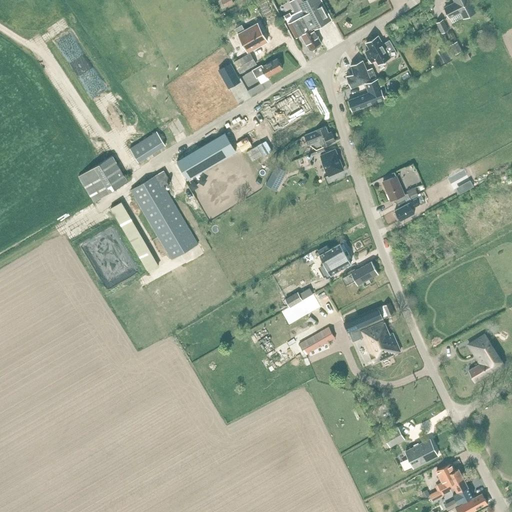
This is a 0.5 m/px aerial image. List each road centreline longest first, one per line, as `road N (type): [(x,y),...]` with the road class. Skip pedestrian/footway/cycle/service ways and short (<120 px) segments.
road 1 (tertiary): [(455,416),(386,259),(319,61),(417,0)]
road 2 (track): [(131,176),(33,48),(0,27)]
road 3 (track): [(0,265),(121,195)]
